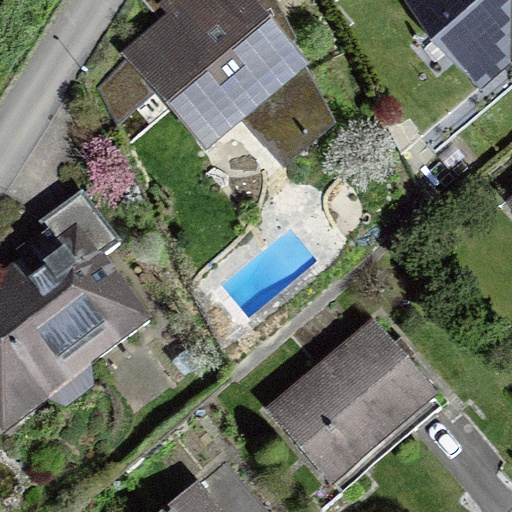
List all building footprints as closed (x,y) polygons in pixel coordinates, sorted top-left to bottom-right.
[(151,0),(169,22),(96,80),(113,120),(165,77),(206,129),(240,101),(290,163),(337,124),(239,2),(240,0),(151,0)] [(511,0),(334,0),(402,81),(379,101),(416,145),(511,64),(511,0)] [(511,147),(481,175),(511,211),(511,147)] [(76,218),(0,279),(0,427),(6,436),(155,316),(76,218)] [(372,318),(255,408),(327,500),(443,409),(372,318)] [(260,511),(222,467),(168,511),(260,511)]
